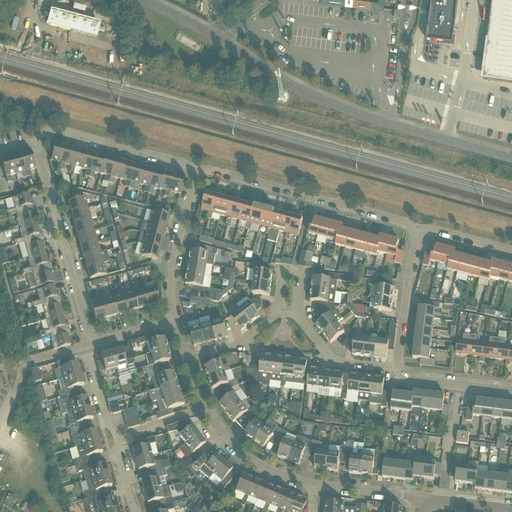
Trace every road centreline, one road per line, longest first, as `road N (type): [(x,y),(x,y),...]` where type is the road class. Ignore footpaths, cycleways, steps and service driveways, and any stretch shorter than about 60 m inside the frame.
road 1 (unclassified): [(511,159),(338,108),(141,0)]
road 2 (residential): [(196,174),(187,164),(40,133),(91,344)]
road 3 (residential): [(419,226),(211,170),(196,174)]
road 4 (residential): [(174,321),(173,257),(196,174)]
road 5 (residential): [(397,367),(419,226)]
road 6 (residential): [(312,482),(264,468),(231,445),(204,409)]
